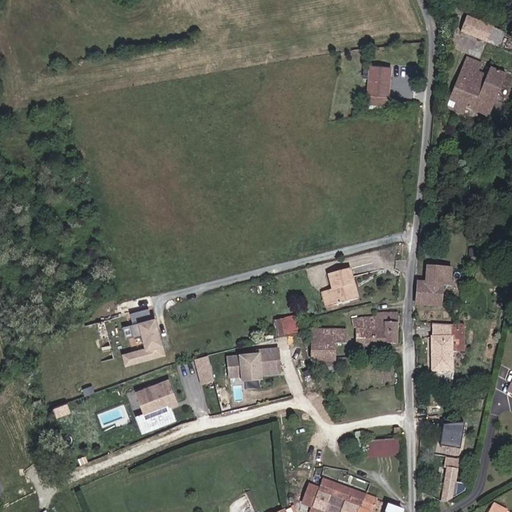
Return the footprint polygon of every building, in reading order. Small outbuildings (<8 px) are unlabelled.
[(492,29),(467,18),(460,33),(486,44),(492,29)] [(504,33),(492,29),(486,44),(497,48),(504,33)] [(489,117),(506,74),(501,72),(492,68),(488,79),(478,73),(481,64),(466,58),(450,99),(457,103),(466,107),(489,117)] [(388,72),(370,71),(368,113),(387,112),(388,72)] [(447,107),(454,110),(457,103),(450,99),(447,107)] [(466,107),(457,103),(454,110),(463,115),(466,107)] [(353,266),(331,271),(334,287),(330,289),(334,303),(360,297),(353,266)] [(418,283),(418,305),(441,307),(443,285),(450,285),(452,268),(428,266),(427,283),(418,283)] [(123,354),(126,365),(165,356),(159,328),(155,329),(151,310),(132,315),(134,325),(132,325),(135,339),(146,336),(149,349),(123,354)] [(375,314),(374,321),(369,321),(356,324),(355,331),(359,332),(359,345),(398,344),(399,323),(400,324),(400,315),(375,314)] [(298,333),(294,317),(275,320),(279,337),(298,333)] [(433,370),(451,370),(454,370),(452,354),(452,334),(455,330),(456,325),(433,324),(433,370)] [(313,361),(318,361),(329,361),(335,361),(336,345),(346,345),(346,332),(313,331),(313,361)] [(268,354),(229,358),(231,377),(243,376),(243,379),(261,378),(261,374),(281,372),(278,350),(268,351),(268,354)] [(208,357),(196,360),(202,384),(214,381),(208,357)] [(169,381),(138,393),(146,413),(169,405),(170,408),(178,404),(169,381)] [(68,403),(53,409),(56,417),(71,412),(68,403)] [(467,446),(468,423),(448,421),(446,445),(467,446)] [(401,456),(401,438),(369,438),(369,456),(401,456)] [(286,445),(289,470),(300,469),(297,443),(286,445)] [(449,459),(449,455),(445,455),(444,468),(446,468),(446,480),(455,481),(456,460),(449,459)] [(360,507),(365,495),(322,479),(318,490),(344,501),(358,507),(360,507)] [(327,511),(338,511),(344,501),(318,490),(305,485),(298,500),(327,511)] [(258,511),(261,511),(272,511),(261,487),(246,493),(255,511),(258,511)] [(374,499),(365,495),(360,507),(369,511),(370,511),(371,511),(376,500),(374,499)] [(387,511),(391,506),(376,500),(371,511),(370,511),(369,511),(368,511),(387,511)] [(355,511),(358,507),(344,501),(338,511),(355,511)]
